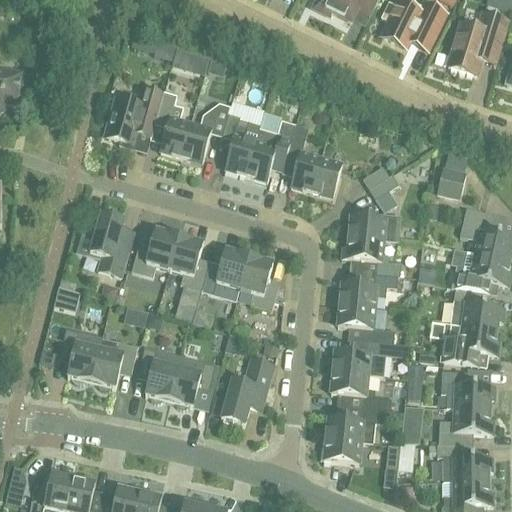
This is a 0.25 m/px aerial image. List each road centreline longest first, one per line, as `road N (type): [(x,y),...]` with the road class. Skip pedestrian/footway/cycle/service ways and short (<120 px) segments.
road 1 (residential): [(289,486),(311,275),(302,241),(0,157)]
road 2 (residential): [(511,136),(209,0)]
road 3 (residential): [(289,486),(131,441),(10,425)]
